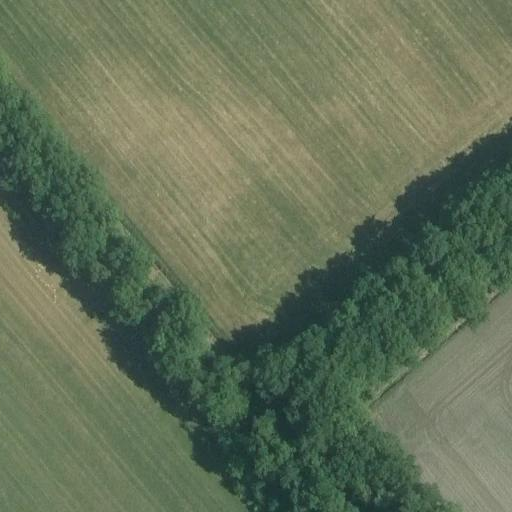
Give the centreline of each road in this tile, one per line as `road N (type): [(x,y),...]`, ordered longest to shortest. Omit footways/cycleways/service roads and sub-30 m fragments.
road 1 (track): [(268,407),(207,443),(0,189)]
road 2 (track): [(511,225),(268,407)]
road 3 (track): [(268,407),(355,511)]
